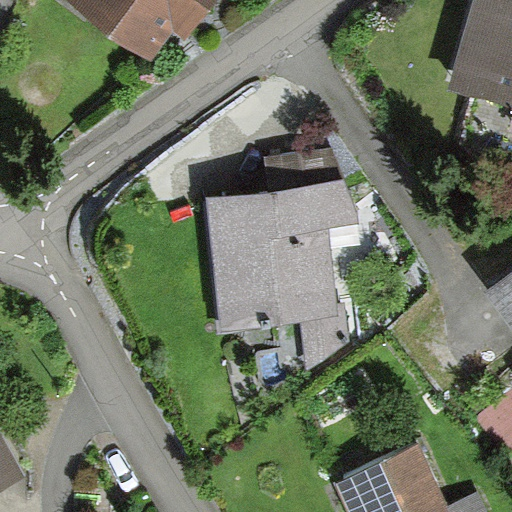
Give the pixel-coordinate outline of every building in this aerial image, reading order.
[(106,0),(148,31),(164,9),(180,21),(195,0),(106,0)] [(511,0),(473,0),(453,75),(511,90),(511,0)] [(298,302),(302,357),(341,334),(339,296),(329,296),(323,216),(350,215),(336,168),(208,177),(217,307),(298,302)] [(511,240),(479,264),(511,308),(511,240)] [(480,511),(471,488),(439,502),(412,436),(338,467),(356,511),(480,511)] [(0,469),(13,463),(0,438),(0,469)]
